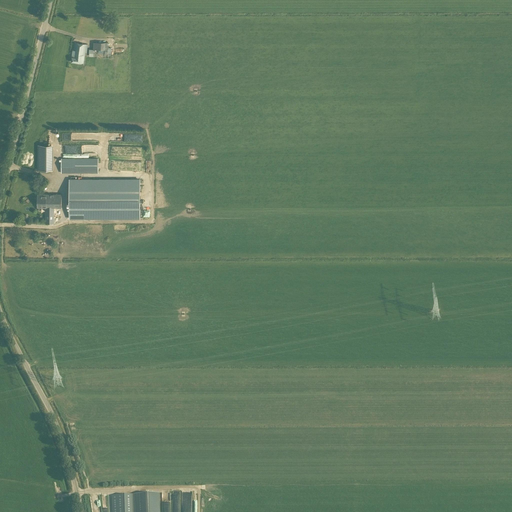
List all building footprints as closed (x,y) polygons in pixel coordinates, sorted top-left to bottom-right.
[(94,49),(89,49),(89,53),(94,53),(94,52),(94,50),(99,50),(99,52),(104,52),(104,54),(111,54),(111,49),(108,48),(108,42),(94,42),(94,49)] [(71,61),(83,63),(85,44),(75,43),(74,50),(73,50),(71,61)] [(51,144),(38,144),(38,169),(51,170),(51,144)] [(61,173),(75,173),(98,173),(98,158),(61,158),(61,173)] [(139,217),(139,180),(70,179),(69,217),(139,217)] [(46,223),(53,223),(53,207),(62,208),(61,194),(38,194),(38,207),(46,207),(46,223)] [(160,511),(159,494),(137,495),(112,496),(112,508),(112,511),(160,511)]
